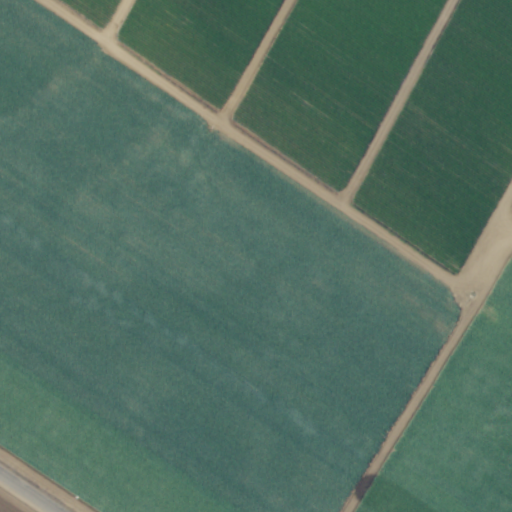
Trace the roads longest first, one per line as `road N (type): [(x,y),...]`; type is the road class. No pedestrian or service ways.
road 1 (track): [(471,310),(458,293),(31,0)]
road 2 (track): [(352,501),(0,266)]
road 3 (track): [(345,511),(511,245)]
road 4 (track): [(337,210),(459,0)]
road 5 (track): [(291,0),(218,128)]
road 6 (track): [(384,448),(489,511)]
